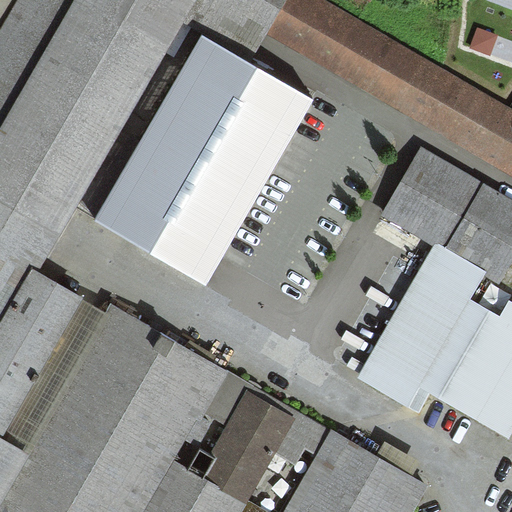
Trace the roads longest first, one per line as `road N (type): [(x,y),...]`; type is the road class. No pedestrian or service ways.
road 1 (unknown): [(475,511),(463,482),(422,446),(219,340)]
road 2 (unknown): [(219,340),(358,118)]
road 3 (unknown): [(219,340),(73,246)]
